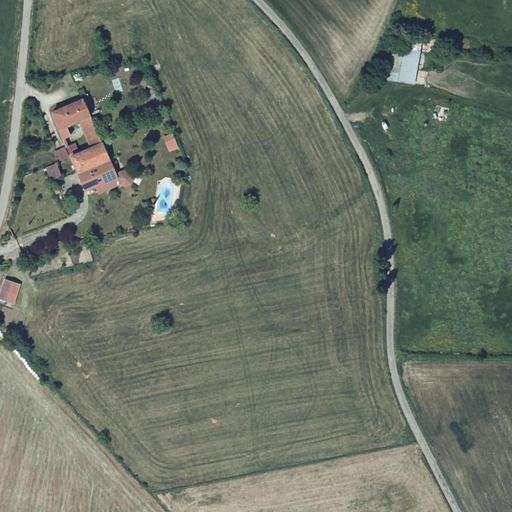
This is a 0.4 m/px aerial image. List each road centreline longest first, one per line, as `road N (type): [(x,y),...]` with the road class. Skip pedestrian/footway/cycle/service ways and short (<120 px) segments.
road 1 (unclassified): [(257,0),(308,60),(384,206),(392,373),(459,511)]
road 2 (residential): [(0,216),(12,172),(28,0)]
